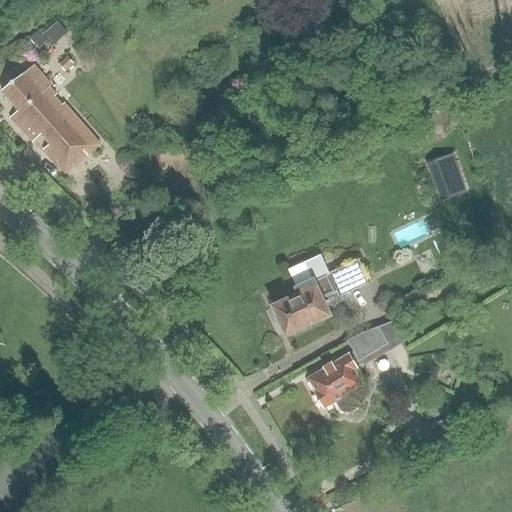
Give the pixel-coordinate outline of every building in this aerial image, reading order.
[(56,47),(66,37),(58,28),(48,38),(56,47)] [(69,58),(60,66),(67,73),(75,65),(69,58)] [(33,66),(1,91),(18,111),(9,118),(32,142),(40,136),(49,144),(42,150),(65,174),(99,145),(48,88),(50,86),(33,66)] [(468,191),(453,151),(425,162),(440,201),(468,191)] [(287,333),(327,315),(319,299),(336,291),(339,297),(369,283),(358,260),(296,289),(299,296),(275,307),(287,333)] [(361,334),(347,342),(353,352),(361,366),(402,342),(405,338),(395,321),(361,334)] [(353,352),(308,379),(316,392),(315,393),(324,409),(335,402),(340,410),(344,411),(349,412),(356,408),(358,404),(358,398),(354,391),(363,385),(354,371),(361,366),(353,352)]
